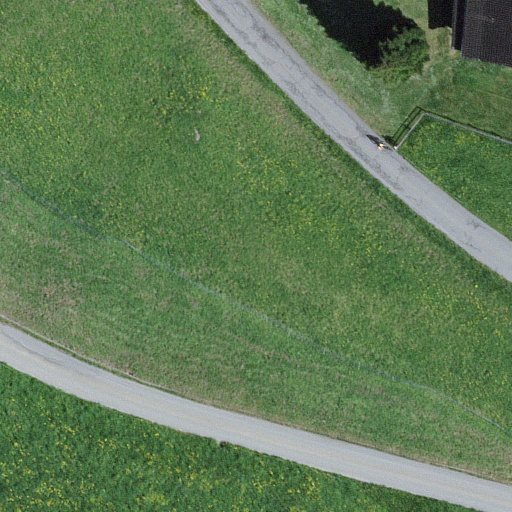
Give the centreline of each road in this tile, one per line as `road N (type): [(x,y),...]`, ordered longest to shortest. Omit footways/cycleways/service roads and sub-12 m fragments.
road 1 (unclassified): [(0,345),(96,391),(511,506)]
road 2 (unclassified): [(511,265),(448,223),(310,97),(221,0)]
